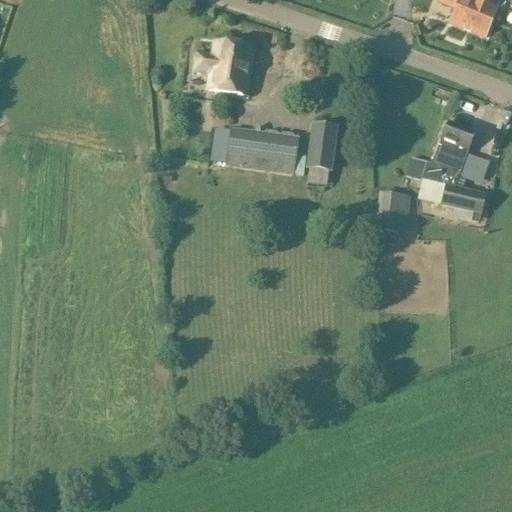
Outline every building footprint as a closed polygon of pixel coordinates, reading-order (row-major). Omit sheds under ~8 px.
[(496,12),(495,12),(500,0),(438,0),(436,5),(455,13),(450,26),(485,40),(496,12)] [(209,93),(245,98),(251,50),(215,45),(214,57),(195,55),(192,77),(211,79),(209,93)] [(467,154),(468,154),(475,136),(447,125),(431,169),(427,167),(422,183),(445,189),(441,209),(481,218),(486,198),(454,189),(467,154)] [(312,126),(306,172),(309,173),(307,187),(327,190),(329,175),(332,175),(338,130),(312,126)] [(231,133),(226,169),(292,178),(297,142),(231,133)] [(171,176),(163,176),(163,184),(171,184),(171,176)] [(379,196),(375,233),(406,237),(410,200),(379,196)]
